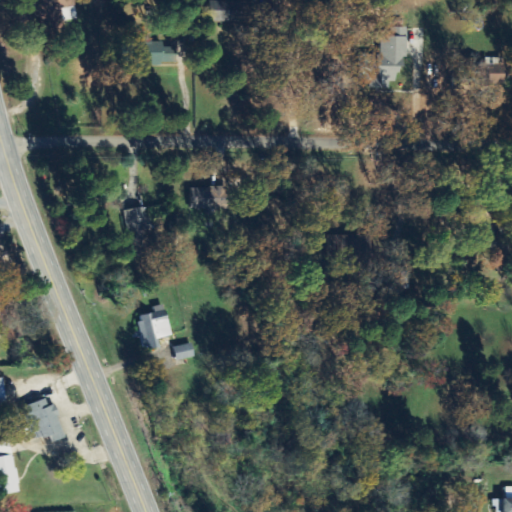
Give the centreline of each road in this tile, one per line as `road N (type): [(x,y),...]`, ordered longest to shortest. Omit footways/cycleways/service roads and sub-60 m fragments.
road 1 (residential): [(19,153),(511,150)]
road 2 (secondary): [(0,96),(70,316),(149,511)]
